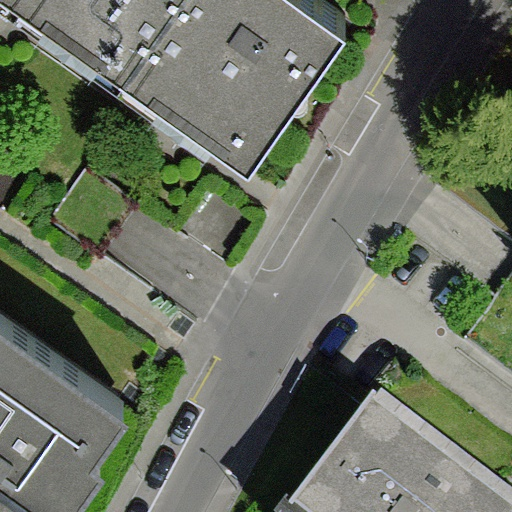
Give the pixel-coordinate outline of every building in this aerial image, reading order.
[(170,0),(36,0),(126,63),(170,0)] [(347,14),(327,0),(170,0),(126,63),(231,139),(251,152),(347,14)] [(122,227),(140,199),(88,164),(53,215),(105,251),(122,227)] [(0,309),(0,335),(12,318),(0,309)] [(124,398),(12,318),(0,335),(0,511),(45,511),(58,494),(68,500),(103,451),(92,444),(120,403),(124,398)] [(374,420),(303,511),(496,511),(488,506),(374,420)]
